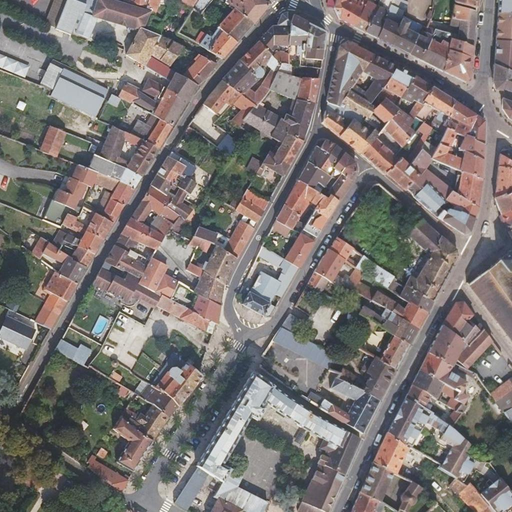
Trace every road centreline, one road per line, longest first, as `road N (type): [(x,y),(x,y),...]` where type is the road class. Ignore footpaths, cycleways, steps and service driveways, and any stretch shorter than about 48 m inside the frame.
road 1 (residential): [(452,282),(338,511)]
road 2 (residential): [(243,333),(236,358),(143,498)]
road 3 (residential): [(492,117),(486,203),(452,282)]
road 4 (secondary): [(315,13),(461,95)]
